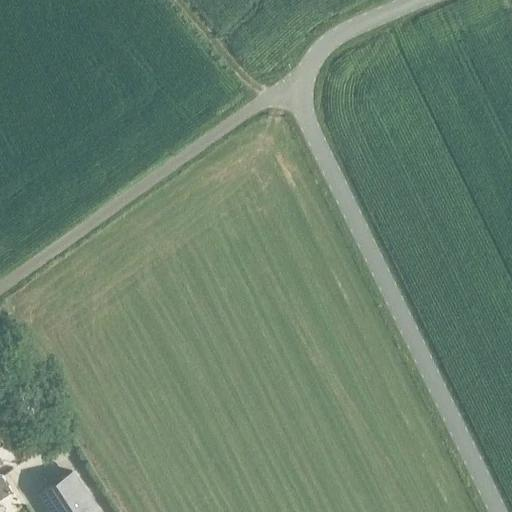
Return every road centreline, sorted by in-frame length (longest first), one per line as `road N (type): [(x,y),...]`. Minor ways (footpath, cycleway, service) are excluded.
road 1 (unclassified): [(498,511),(328,171),(301,84)]
road 2 (unclassified): [(0,287),(268,96),(301,84)]
road 3 (unclassified): [(301,84),(334,38),(416,0)]
